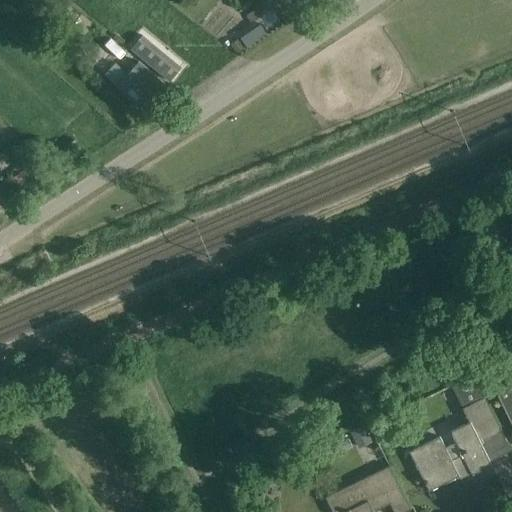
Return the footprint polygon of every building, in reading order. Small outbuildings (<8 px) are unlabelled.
[(248,48),(267,35),(260,25),(241,38),(248,48)] [(142,35),(130,49),(169,81),(180,67),(170,59),(167,63),(162,59),(149,47),(152,44),(142,35)] [(161,84),(138,61),(116,85),(139,107),(161,84)] [(336,120),(357,110),(350,96),(329,106),(336,120)] [(36,171),(31,165),(12,180),(23,193),(41,178),(36,171)] [(479,385),(480,388),(497,380),(491,367),(474,375),(474,376),(477,382),(479,385)] [(511,383),(495,392),(511,426),(511,383)] [(439,436),(409,451),(414,462),(420,473),(428,491),(459,476),(458,474),(468,468),(471,474),(491,465),(478,438),(499,427),(491,409),(485,397),(484,396),(462,407),(469,422),(451,431),(456,443),(454,443),(445,448),(444,447),(439,436)] [(371,442),(365,429),(352,435),(359,448),(371,442)] [(326,497),(332,511),(373,511),(389,504),(393,511),(403,511),(410,509),(389,466),(326,497)]
